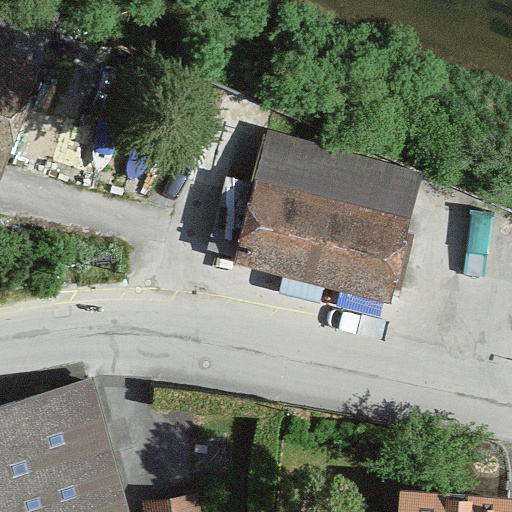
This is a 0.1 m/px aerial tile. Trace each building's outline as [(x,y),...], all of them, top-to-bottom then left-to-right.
[(0,0),(0,163),(56,7),(36,0),(0,0)] [(427,167),(256,128),(228,253),(399,292),(427,167)] [(128,511),(91,383),(0,409),(0,511),(128,511)] [(511,511),(511,500),(511,492),(394,483),(391,511),(511,511)] [(203,511),(202,498),(145,505),(146,511),(203,511)]
